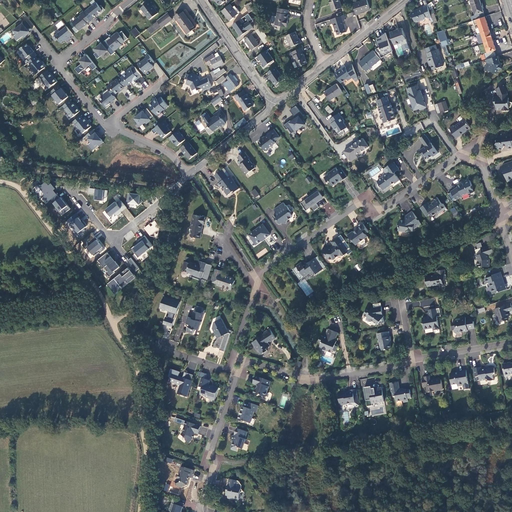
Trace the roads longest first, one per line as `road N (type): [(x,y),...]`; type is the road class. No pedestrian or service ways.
road 1 (track): [(0,181),(19,187),(85,274),(135,363),(145,448),(139,511)]
road 2 (residential): [(495,202),(482,163),(459,155),(374,214),(364,199),(262,269),(257,281)]
road 3 (residential): [(248,360),(303,379),(402,363)]
road 4 (residential): [(200,0),(272,99)]
